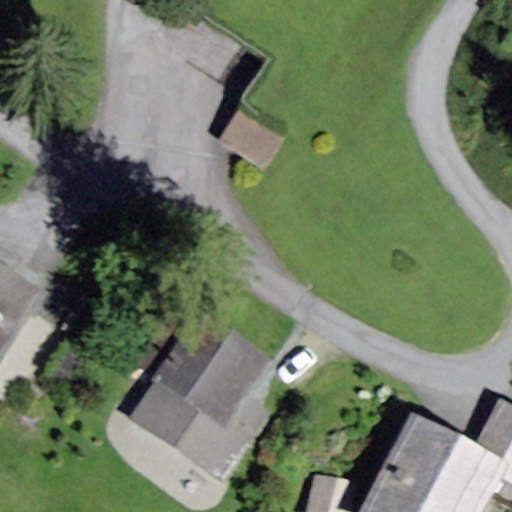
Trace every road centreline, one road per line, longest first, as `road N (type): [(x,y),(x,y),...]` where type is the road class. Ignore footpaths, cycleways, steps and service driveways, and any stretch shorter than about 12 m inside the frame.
road 1 (residential): [(511,367),(445,378),(385,353),(313,314),(171,194),(97,163)]
road 2 (residential): [(468,0),(427,66),(426,111),(440,152),(511,242)]
road 3 (residential): [(97,163),(122,72),(125,0)]
